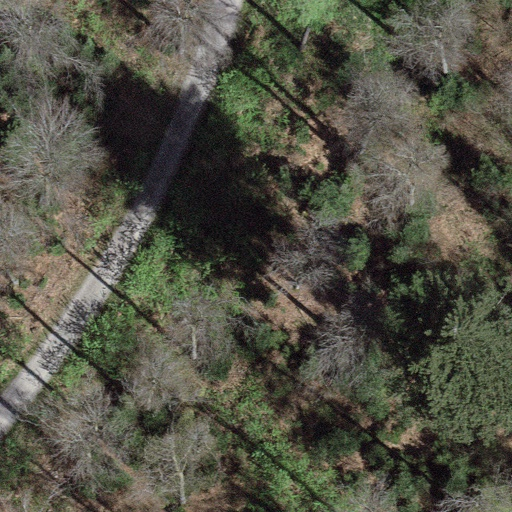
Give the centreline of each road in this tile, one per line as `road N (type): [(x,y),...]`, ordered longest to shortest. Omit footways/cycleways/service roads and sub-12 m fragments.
road 1 (track): [(0,423),(21,404),(147,217)]
road 2 (track): [(229,0),(195,110),(147,217)]
